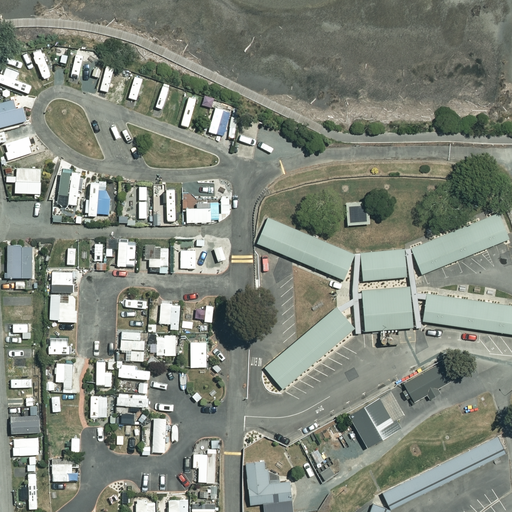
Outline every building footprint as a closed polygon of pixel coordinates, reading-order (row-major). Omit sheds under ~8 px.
[(42,51),(34,54),(36,57),(34,58),(36,64),(38,63),(44,79),(51,77),(49,73),(53,72),(46,53),(43,54),(42,51)] [(8,70),(3,84),(22,91),(27,77),(8,70)] [(135,77),(129,97),(137,100),(143,79),(135,77)] [(162,88),(157,103),(163,105),(168,90),(162,88)] [(181,121),(189,123),(191,116),(196,118),(200,103),(194,102),(194,100),(187,98),(181,121)] [(215,99),(213,105),(220,107),(222,101),(215,99)] [(0,124),(1,129),(29,122),(25,108),(19,110),(16,100),(0,104),(0,124)] [(203,109),(209,111),(212,101),(206,100),(203,109)] [(177,104),(170,102),(168,109),(175,111),(177,104)] [(216,109),(209,132),(224,136),(231,113),(216,109)] [(232,117),(231,127),(236,127),(237,118),(238,118),(239,109),(234,109),(233,117),(232,117)] [(0,133),(0,144),(9,142),(6,132),(0,133)] [(7,154),(9,161),(33,153),(31,146),(33,146),(30,137),(7,145),(10,153),(7,154)] [(18,183),(17,194),(43,195),(43,183),(42,183),(42,170),(19,169),(19,177),(8,177),(8,183),(18,183)] [(60,203),(78,205),(80,190),(84,191),(85,178),(82,177),(82,173),(63,171),(60,203)] [(98,214),(110,215),(112,199),(107,190),(107,182),(100,182),(99,183),(91,183),(90,199),(86,199),(85,213),(89,213),(89,216),(98,216),(98,214)] [(167,221),(176,220),(176,218),(179,218),(179,211),(176,211),(175,203),(178,203),(178,191),(175,191),(175,188),(166,188),(166,192),(163,192),(163,202),(167,201),(167,221)] [(139,216),(147,216),(147,210),(149,210),(149,198),(146,198),(146,189),(139,189),(139,195),(131,195),(131,214),(139,214),(139,216)] [(230,214),(230,199),(221,199),(222,214),(219,214),(219,203),(211,203),(211,207),(187,208),(187,223),(211,222),(211,219),(220,219),(220,222),(226,218),(230,214)] [(367,199),(345,200),(346,223),(368,222),(367,199)] [(420,271),(421,272),(508,237),(497,211),(410,246),(410,247),(420,271)] [(255,241),(343,277),(354,252),(266,215),(255,241)] [(118,239),(117,264),(133,265),(134,240),(118,239)] [(31,244),(6,244),(6,275),(31,275),(31,244)] [(416,296),(424,297),(425,295),(425,292),(416,291),(415,289),(415,287),(413,273),(409,247),(409,246),(407,247),(404,247),(409,284),(415,326),(418,326),(421,325),(420,324),(420,319),(416,296)] [(149,257),(149,270),(158,270),(158,271),(167,271),(167,247),(159,247),(159,257),(149,257)] [(359,252),(361,279),(406,275),(403,247),(359,251),(359,252)] [(180,248),(180,267),(194,267),(194,248),(180,248)] [(356,252),(354,252),(352,280),(351,286),(352,297),(336,306),(338,308),(340,309),(352,303),(354,326),(354,331),(356,331),(357,331),(360,331),(360,328),(357,296),(361,296),(361,293),(361,291),(357,291),(359,252),(356,252)] [(58,291),(73,291),(74,277),(77,277),(77,269),(70,269),(70,270),(50,270),(50,290),(58,291)] [(363,329),(412,325),(409,284),(360,288),(361,291),(361,293),(361,296),(363,328),(363,329)] [(424,297),(421,319),(511,331),(511,303),(425,291),(425,292),(425,295),(424,297)] [(56,321),(76,321),(76,308),(74,308),(74,297),(72,294),(59,293),(49,293),(48,318),(56,318),(56,321)] [(137,294),(134,324),(141,325),(145,295),(137,294)] [(6,296),(6,303),(29,303),(29,295),(6,296)] [(199,323),(199,327),(207,328),(208,315),(210,314),(210,308),(208,307),(209,302),(193,301),(192,322),(199,323)] [(170,328),(177,328),(178,304),(170,304),(170,302),(159,302),(158,322),(170,322),(170,328)] [(263,365),(281,387),(354,326),(340,309),(338,308),(336,306),(336,305),(296,338),(263,365)] [(180,328),(187,328),(188,321),(180,320),(180,328)] [(12,323),(12,338),(26,338),(26,323),(12,323)] [(121,348),(121,358),(142,359),(143,339),(139,338),(139,331),(121,330),(121,338),(120,338),(119,348),(121,348)] [(155,332),(147,332),(147,342),(155,342),(155,353),(174,354),(174,351),(179,351),(179,344),(175,344),(175,334),(163,333),(163,336),(155,336),(155,332)] [(190,341),(190,365),(205,365),(205,341),(190,341)] [(11,350),(11,365),(31,364),(31,349),(11,350)] [(150,356),(146,361),(152,366),(156,360),(150,356)] [(405,387),(401,389),(406,397),(410,395),(413,400),(426,393),(428,397),(440,391),(437,387),(450,380),(444,370),(454,365),(450,357),(449,356),(402,381),(405,387)] [(95,359),(95,383),(103,383),(103,384),(110,384),(110,370),(104,370),(104,359),(95,359)] [(121,359),(116,359),(115,366),(117,366),(116,374),(146,377),(147,369),(134,367),(134,364),(121,362),(121,359)] [(63,380),(62,391),(71,391),(71,388),(71,362),(55,362),(55,380),(63,380)] [(10,378),(10,386),(30,385),(30,377),(10,378)] [(45,381),(45,388),(53,388),(53,381),(52,381),(52,380),(46,380),(46,381),(45,381)] [(139,381),(138,391),(146,392),(147,381),(139,381)] [(403,412),(389,388),(347,412),(360,436),(366,445),(400,426),(395,417),(403,412)] [(201,395),(196,390),(193,393),(191,394),(196,400),(198,398),(201,395)] [(115,395),(115,403),(129,404),(129,409),(138,409),(138,404),(146,405),(146,393),(131,393),(131,396),(127,396),(127,392),(117,392),(117,395),(115,395)] [(90,394),(89,415),(106,416),(106,395),(97,395),(97,394),(90,394)] [(58,395),(50,396),(51,411),(59,410),(58,395)] [(9,414),(10,432),(39,431),(38,414),(36,414),(36,405),(29,405),(29,414),(9,414)] [(142,412),(137,418),(141,421),(146,415),(142,412)] [(152,416),(151,450),(163,450),(165,417),(152,416)] [(497,434),(381,491),(389,507),(505,451),(498,436),(497,434)] [(12,438),(13,453),(38,452),(37,437),(12,438)] [(210,439),(210,447),(218,446),(218,439),(210,439)] [(149,445),(141,445),(141,453),(149,454),(149,445)] [(311,452),(316,462),(322,459),(317,448),(311,452)] [(215,481),(215,453),(192,453),(192,466),(197,466),(197,480),(205,480),(215,481)] [(29,463),(26,463),(26,469),(34,469),(34,463),(35,463),(35,455),(28,455),(29,463)] [(51,457),(51,479),(67,479),(67,471),(71,471),(71,465),(77,465),(77,457),(51,457)] [(263,458),(244,460),(248,503),(261,502),(262,511),(291,511),(289,479),(279,480),(278,473),(267,468),(267,467),(264,467),(263,458)] [(331,472),(325,461),(315,466),(321,477),(331,472)] [(26,472),(28,507),(36,507),(34,472),(26,472)] [(186,511),(187,498),(168,498),(167,511),(186,511)] [(134,511),(153,511),(153,501),(134,502),(134,511)] [(387,511),(389,507),(371,501),(367,511),(387,511)]
